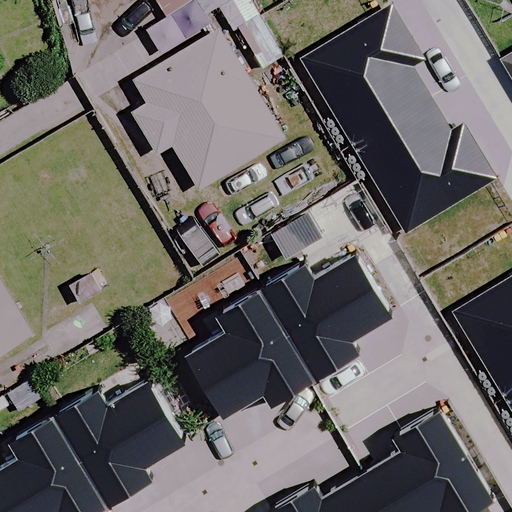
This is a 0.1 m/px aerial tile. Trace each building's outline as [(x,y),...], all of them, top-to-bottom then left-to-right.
[(284,139),(219,31),(134,83),(147,104),(131,113),(158,157),(173,149),(198,191),(284,139)] [(511,49),(494,61),(511,90),(511,49)] [(447,217),(411,159),(364,189),(381,217),(313,259),(359,333),(470,264),(443,220),(447,217)] [(0,354),(32,336),(0,282),(0,354)] [(511,284),(471,309),(511,378),(511,284)] [(198,418),(160,353),(98,390),(136,455),(198,418)] [(440,457),(412,409),(344,448),(329,423),(261,462),(289,511),(352,511),(351,508),(440,457)] [(228,511),(203,466),(179,479),(172,467),(141,485),(156,511),(228,511)]
